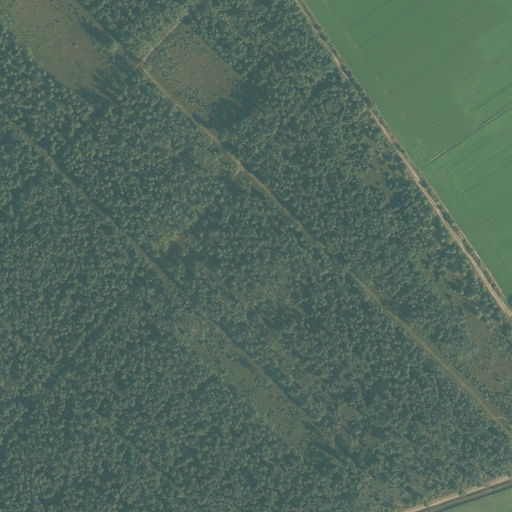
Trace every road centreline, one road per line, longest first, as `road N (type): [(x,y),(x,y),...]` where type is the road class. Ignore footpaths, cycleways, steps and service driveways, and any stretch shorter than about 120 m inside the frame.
road 1 (track): [(337,61),(57,369),(0,444)]
road 2 (track): [(296,0),(511,319)]
road 3 (track): [(0,210),(203,0)]
